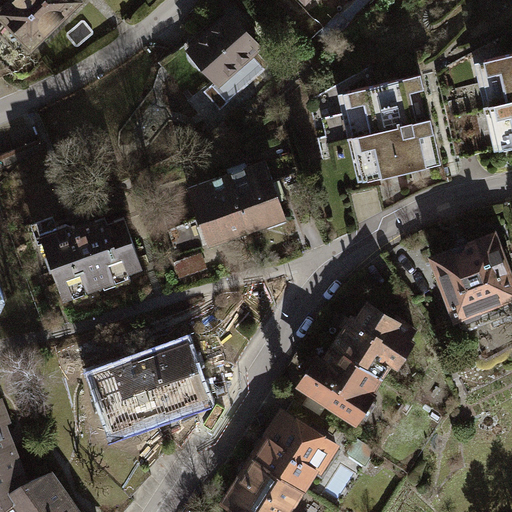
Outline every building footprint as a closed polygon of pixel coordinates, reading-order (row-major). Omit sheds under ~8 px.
[(75,0),(11,0),(0,11),(0,14),(5,20),(0,25),(0,34),(14,48),(24,38),(31,45),(76,1),(75,0)] [(260,44),(232,13),(190,50),(192,52),(192,59),(196,64),(202,64),(218,81),(213,85),(224,97),(258,67),(248,55),(260,44)] [(511,52),(483,59),(493,104),(511,99),(511,52)] [(420,74),(348,90),(358,135),(430,119),(420,74)] [(511,99),(493,104),(503,148),(511,145),(511,99)] [(430,119),(358,135),(367,179),(440,163),(430,119)] [(266,159),(227,173),(248,230),(286,216),(266,159)] [(227,173),(188,188),(209,245),(248,230),(227,173)] [(68,222),(39,233),(62,297),(143,268),(124,217),(97,227),(94,218),(69,227),(68,222)] [(467,327),(511,309),(511,286),(492,234),(433,256),(458,322),(467,327)] [(392,320),(367,303),(360,315),(353,315),(335,344),(380,373),(390,357),(394,360),(415,328),(396,315),(392,320)] [(112,364),(91,371),(111,428),(205,395),(187,343),(114,368),(112,364)] [(380,373),(335,344),(319,367),(315,365),(302,383),(352,415),(354,411),(365,418),(377,400),(366,394),(380,373)] [(292,399),(255,456),(301,486),(313,468),(320,472),(337,446),(307,427),(311,421),(332,435),(337,428),(292,399)] [(0,506),(3,506),(26,487),(24,480),(2,422),(6,420),(0,405),(0,506)] [(255,456),(225,502),(240,511),(243,511),(244,511),(245,511),(291,511),(289,505),(301,486),(255,456)] [(3,506),(7,511),(76,511),(48,472),(24,480),(26,487),(3,506)]
